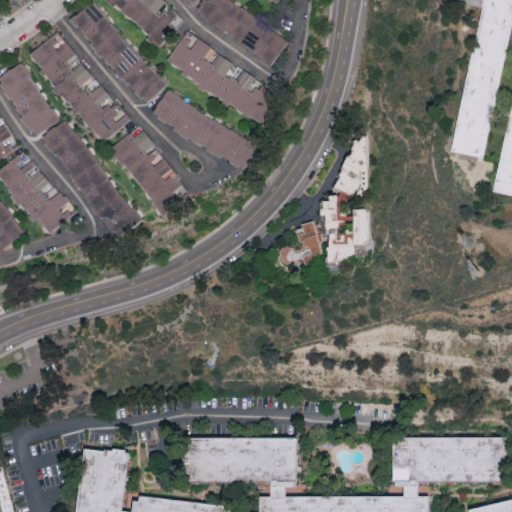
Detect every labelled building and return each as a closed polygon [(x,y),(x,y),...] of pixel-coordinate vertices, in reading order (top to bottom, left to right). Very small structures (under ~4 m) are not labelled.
[(90,0),(69,20),(147,102),(167,82),(90,0)] [(109,0),(159,46),(184,18),(163,0),(109,0)] [(511,0),(511,197),(494,194),(499,171),(511,110),(511,24),(507,49),(495,110),(493,118),(484,160),(451,153),(460,110),(474,49),(482,9),(458,4),(458,0),(511,0)] [(28,53),(75,113),(78,111),(102,141),(131,118),(117,101),(115,103),(57,30),(28,53)] [(167,59),(183,69),(181,72),(259,122),(279,91),(185,31),(167,59)] [(22,61),(0,74),(0,82),(33,136),(58,120),(22,61)] [(247,167),(261,141),(164,92),(151,117),(247,167)] [(0,157),(13,150),(10,143),(5,146),(2,141),(11,136),(0,117),(0,157)] [(138,223),(69,117),(44,134),(113,239),(138,223)] [(141,124),(111,145),(161,216),(191,195),(141,124)] [(371,242),(368,207),(354,208),(351,215),(343,212),(351,192),(359,191),(369,164),(366,136),(351,137),(353,154),(345,154),(331,189),(329,195),(327,199),(316,201),(318,215),(323,222),(328,244),(355,242),(358,243),(371,242)] [(74,214),(27,148),(0,166),(0,176),(31,221),(38,217),(48,232),(74,214)] [(0,247),(19,236),(0,203),(0,247)] [(282,262),(303,258),(304,263),(314,261),(313,254),(320,252),(314,221),(295,225),(298,243),(279,247),(282,262)] [(187,440),(298,441),(298,483),(296,491),(288,491),(288,500),(405,501),(405,490),(395,489),(394,439),(509,437),(509,482),(420,485),(418,500),(432,500),(431,511),(263,511),(263,501),(273,500),(273,486),(185,486),(187,440)] [(239,511),(240,510),(140,499),(140,505),(136,505),(135,511),(123,511),(130,455),(127,455),(127,451),(115,451),(114,454),(110,453),(109,459),(105,459),(106,453),(85,451),(78,511),(239,511)] [(0,511),(13,511),(3,468),(0,468),(0,511)] [(511,511),(511,499),(468,507),(468,511),(511,511)]
